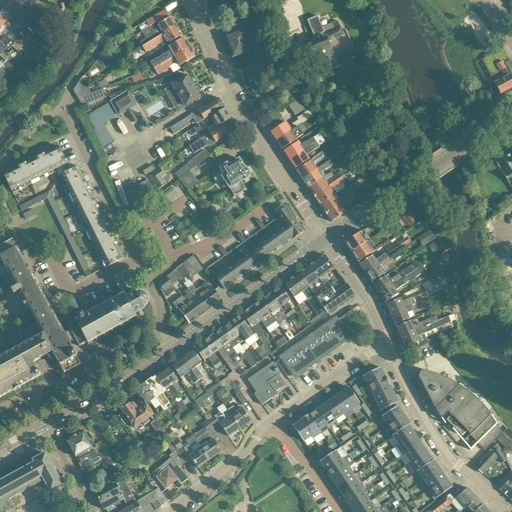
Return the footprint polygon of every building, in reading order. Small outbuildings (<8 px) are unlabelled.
[(19,33),(33,19),(26,13),(21,8),(13,0),(11,0),(0,11),(0,43),(8,50),(12,46),(17,51),(22,45),(14,37),(18,32),(19,33)] [(34,0),(13,0),(21,8),(26,13),(36,2),(34,0)] [(161,35),(176,26),(171,17),(169,18),(164,10),(146,21),(154,34),(145,40),(147,44),(142,47),(161,35)] [(337,21),(331,24),(322,28),(317,16),(307,21),(316,41),(309,44),(308,46),(312,53),(313,53),(314,53),(319,64),(318,64),(320,69),(325,67),(327,71),(339,66),(328,42),(344,35),(337,21)] [(277,61),(273,52),(261,22),(234,33),(224,36),(233,58),(256,49),(265,73),(277,61)] [(168,44),(174,41),(182,36),(176,26),(161,35),(142,47),(146,52),(166,40),(168,44)] [(166,62),(189,47),(183,38),(168,47),(171,52),(151,64),(153,67),(166,62)] [(179,66),(186,62),(195,57),(189,47),(166,62),(153,67),(158,75),(177,63),(179,66)] [(494,83),(500,94),(494,97),(495,99),(500,108),(511,99),(511,65),(509,60),(508,58),(502,48),(482,60),(494,83)] [(355,59),(351,49),(339,54),(343,65),(355,59)] [(109,63),(102,67),(96,62),(87,73),(90,78),(110,66),(109,63)] [(176,92),(173,94),(177,102),(181,99),(185,107),(201,98),(187,75),(172,84),(176,92)] [(74,93),(87,87),(82,78),(73,91),(74,93)] [(78,99),(91,93),(87,87),(74,93),(78,99)] [(119,116),(136,106),(127,91),(110,102),(119,116)] [(83,107),(92,103),(96,101),(91,93),(78,99),(83,107)] [(178,124),(170,129),(174,134),(189,125),(188,123),(193,120),(197,125),(216,113),(224,107),(224,106),(224,104),(223,103),(221,101),(221,102),(219,98),(211,103),(210,103),(193,114),(178,124)] [(307,109),(298,99),(288,106),(295,117),(307,109)] [(107,104),(87,116),(95,130),(116,118),(107,104)] [(217,114),(189,131),(192,135),(200,130),(200,131),(203,129),(207,134),(223,124),(232,118),(230,115),(230,114),(229,112),(227,111),(225,108),(217,114)] [(279,127),(271,132),(277,141),(297,128),(313,116),(309,110),(296,118),(298,120),(288,127),(285,123),(279,127)] [(272,124),(281,118),(282,117),(279,112),(269,119),(272,124)] [(297,128),(277,141),(283,150),(291,144),(297,140),(294,137),(300,132),(317,121),(313,116),(297,128)] [(215,130),(199,140),(202,145),(213,138),(216,143),(221,139),(229,134),(223,124),(215,130)] [(289,160),(316,142),(313,138),(300,146),(298,142),(284,151),(289,160)] [(307,155),(313,151),(319,147),(316,142),(289,160),(295,169),(310,159),(307,155)] [(61,167),(64,165),(67,163),(59,147),(3,174),(11,191),(61,167)] [(188,163),(175,174),(179,180),(180,180),(189,172),(192,169),(193,170),(210,157),(209,155),(205,150),(188,163)] [(303,180),(334,159),(331,154),(325,158),(321,153),(311,160),(311,161),(297,171),(303,180)] [(511,153),(504,159),(510,168),(501,173),(511,189),(511,153)] [(233,195),(237,195),(244,191),(244,188),(241,183),(250,176),(239,159),(228,166),(227,164),(219,168),(220,170),(213,174),(218,182),(223,179),(229,189),(230,189),(233,195)] [(308,188),(323,178),(321,175),(337,164),(334,159),(303,180),(308,188)] [(107,267),(124,259),(78,166),(67,172),(64,165),(61,167),(64,173),(61,175),(107,267)] [(314,196),(347,174),(345,171),(335,177),(331,172),(323,178),(308,188),(314,196)] [(189,172),(180,180),(187,189),(197,182),(189,172)] [(320,205),(334,195),(332,192),(351,179),(347,174),(314,196),(320,205)] [(148,180),(134,187),(137,194),(151,188),(148,180)] [(326,214),(358,192),(356,188),(338,200),(334,195),(320,205),(326,214)] [(344,208),(361,196),(366,193),(363,189),(358,192),(326,214),(331,222),(346,212),(344,208)] [(86,277),(92,274),(51,191),(19,207),(22,212),(47,199),(86,277)] [(283,223),(287,229),(296,222),(285,208),(277,214),(276,214),(279,218),(283,224),(283,223)] [(279,218),(276,214),(277,214),(273,209),(271,211),(276,219),(279,218)] [(26,220),(35,215),(33,210),(23,214),(26,220)] [(256,222),(262,230),(265,228),(259,219),(256,222)] [(296,222),(287,229),(294,238),(303,232),(296,222)] [(294,239),(294,238),(287,229),(283,223),(283,224),(275,230),(285,244),(294,238),(294,239)] [(266,236),(276,251),(285,244),(275,230),(266,236)] [(356,258),(373,246),(363,231),(345,243),(356,258)] [(430,231),(424,236),(430,244),(436,240),(430,231)] [(238,235),(244,243),(247,240),(241,232),(238,235)] [(268,257),(276,251),(266,236),(257,243),(258,244),(268,257)] [(64,334),(12,240),(0,246),(0,258),(10,276),(6,279),(9,285),(14,283),(16,287),(11,290),(13,294),(18,291),(25,303),(24,304),(25,306),(26,305),(37,324),(55,359),(64,373),(81,364),(69,343),(70,343),(64,334)] [(440,240),(434,244),(439,252),(445,248),(440,240)] [(387,258),(404,246),(401,242),(384,253),(385,254),(375,261),(372,256),(360,264),(365,273),(387,258)] [(269,258),(268,257),(258,244),(249,250),(260,265),(269,258)] [(219,248),(225,256),(228,254),(223,246),(219,248)] [(356,258),(358,262),(376,251),(373,246),(356,258)] [(240,256),(251,271),(260,265),(249,250),(240,256)] [(324,255),(308,267),(318,281),(320,279),(330,272),(336,280),(340,277),(324,255)] [(193,256),(182,264),(191,277),(202,270),(193,256)] [(232,262),(242,277),(251,271),(240,256),(232,262)] [(394,268),(390,262),(387,258),(365,273),(372,282),(394,268)] [(223,269),(233,283),(242,277),(232,262),(223,269)] [(308,267),(299,274),(312,293),(318,290),(324,285),(320,279),(318,281),(308,267)] [(221,286),(224,290),(233,283),(223,269),(214,275),(216,278),(212,280),(218,288),(221,286)] [(401,278),(398,275),(395,269),(373,284),(379,293),(401,278)] [(386,303),(394,297),(398,294),(396,291),(409,282),(408,280),(418,273),(415,269),(401,278),(379,293),(386,303)] [(135,291),(127,276),(125,272),(114,278),(122,293),(121,294),(122,295),(115,299),(114,297),(105,302),(106,304),(84,316),(82,313),(77,315),(79,319),(75,321),(75,322),(68,326),(70,331),(64,334),(70,343),(75,340),(79,347),(87,343),(87,344),(118,326),(120,328),(121,328),(121,327),(129,323),(128,321),(136,317),(134,314),(144,308),(148,304),(148,298),(146,294),(141,291),(135,292),(135,291)] [(173,272),(167,277),(173,285),(179,280),(173,272)] [(299,274),(284,284),(290,292),(294,298),(303,291),(310,301),(308,302),(314,311),(322,305),(312,293),(299,274)] [(158,284),(164,291),(173,285),(167,277),(158,284)] [(437,278),(422,285),(428,297),(442,290),(437,278)] [(222,301),(212,286),(210,287),(207,282),(204,284),(204,285),(200,288),(214,307),(222,301)] [(318,290),(312,293),(322,305),(327,313),(328,314),(346,300),(353,295),(354,294),(346,285),(334,294),(326,284),(324,285),(318,290)] [(214,307),(200,288),(196,291),(193,286),(188,289),(189,290),(206,313),(214,307)] [(290,300),(287,295),(281,286),(271,293),(288,317),(294,312),(290,308),(287,302),(290,300)] [(198,319),(206,313),(189,290),(188,289),(185,293),(187,295),(183,298),(198,319)] [(282,321),(288,317),(271,293),(261,300),(278,323),(282,321)] [(413,311),(431,303),(436,301),(433,296),(415,304),(391,315),(396,325),(414,317),(411,311),(413,311)] [(391,315),(415,304),(412,297),(401,302),(400,299),(387,305),(391,315)] [(190,324),(198,319),(183,298),(176,303),(181,309),(179,310),(190,324)] [(277,324),(278,323),(261,300),(251,307),(261,320),(266,328),(275,321),(277,324)] [(257,323),(261,320),(251,307),(242,314),(248,322),(255,333),(259,338),(262,344),(266,341),(262,335),(264,333),(257,323)] [(253,334),(246,324),(240,315),(231,322),(244,341),(249,337),(253,334)] [(280,357),(289,369),(294,377),(307,368),(311,365),(313,368),(317,365),(315,362),(323,357),(350,338),(336,318),(280,357)] [(406,323),(396,327),(401,337),(431,325),(428,320),(419,324),(416,318),(406,323)] [(239,345),(244,341),(231,322),(222,328),(231,341),(233,345),(231,346),(238,356),(240,355),(238,353),(243,350),(239,345)] [(53,360),(55,359),(37,324),(19,334),(25,345),(0,358),(0,397),(13,391),(21,387),(21,386),(41,375),(34,362),(47,355),(49,359),(53,360)] [(431,325),(401,337),(405,347),(415,343),(419,342),(420,343),(419,344),(420,345),(421,344),(426,341),(427,341),(426,338),(437,333),(435,329),(433,330),(431,325)] [(237,357),(238,356),(231,346),(233,345),(231,341),(222,328),(213,335),(231,359),(235,355),(237,357)] [(285,334),(290,340),(294,337),(289,331),(285,334)] [(238,368),(231,359),(213,335),(204,341),(213,354),(218,351),(233,372),(238,368)] [(280,348),(288,342),(283,337),(275,343),(280,348)] [(224,368),(213,354),(204,341),(195,348),(204,361),(208,358),(213,364),(212,364),(216,369),(217,368),(219,371),(224,368)] [(262,361),(270,354),(266,348),(257,355),(262,361)] [(186,354),(181,357),(194,375),(195,374),(199,380),(203,378),(196,368),(202,363),(201,363),(198,358),(192,350),(186,354)] [(247,352),(242,355),(251,368),(256,364),(247,352)] [(181,357),(171,365),(177,373),(181,378),(187,374),(196,387),(201,384),(199,380),(195,374),(194,375),(181,357)] [(253,393),(262,405),(278,394),(277,391),(285,385),(276,372),(279,370),(273,362),(247,380),(255,392),(253,393)] [(168,367),(155,377),(165,390),(165,391),(171,399),(175,396),(173,394),(179,389),(175,383),(178,381),(174,375),(168,367)] [(363,377),(368,385),(385,377),(385,376),(384,376),(380,368),(381,368),(380,368),(363,377)] [(429,372),(425,371),(424,371),(422,371),(421,371),(420,372),(420,373),(419,373),(419,374),(419,375),(419,376),(419,377),(419,378),(421,380),(422,380),(423,381),(424,381),(431,388),(427,392),(426,390),(425,391),(431,402),(438,413),(474,397),(471,395),(470,396),(467,393),(468,393),(468,392),(467,391),(455,383),(451,381),(443,377),(429,372)] [(155,377),(145,383),(165,410),(167,408),(170,406),(169,404),(162,394),(165,391),(165,390),(155,377)] [(228,377),(218,384),(222,390),(229,385),(232,383),(228,377)] [(372,394),(389,385),(385,377),(368,385),(372,394)] [(232,383),(229,385),(236,395),(235,395),(242,405),(247,401),(233,382),(232,383)] [(145,383),(136,390),(142,398),(146,405),(149,403),(159,417),(167,412),(165,410),(145,383)] [(211,397),(222,390),(218,384),(207,391),(208,393),(211,397)] [(376,402),(393,394),(389,386),(390,385),(389,385),(372,394),(376,402)] [(348,387),(348,388),(340,393),(351,409),(359,404),(360,404),(348,387)] [(208,393),(195,401),(197,405),(211,397),(208,393)] [(351,409),(340,393),(333,399),(343,415),(351,409)] [(380,411),(381,412),(398,403),(398,402),(393,394),(376,402),(381,411),(380,411)] [(487,412),(488,411),(487,410),(478,400),(474,397),(438,413),(441,419),(442,419),(442,418),(448,412),(451,415),(446,420),(462,436),(467,431),(470,434),(465,439),(473,447),(470,450),(477,443),(485,451),(497,439),(505,448),(502,451),(504,454),(511,452),(511,440),(496,425),(497,424),(494,419),(490,414),(489,415),(490,415),(489,415),(486,412),(487,411),(487,412)] [(343,415),(333,399),(325,404),(337,422),(336,420),(343,415)] [(146,407),(141,400),(134,405),(134,404),(131,406),(130,405),(122,410),(123,413),(118,416),(125,425),(130,422),(135,429),(143,423),(145,426),(150,422),(148,419),(150,417),(153,422),(150,424),(156,432),(152,435),(157,442),(167,435),(165,432),(147,406),(146,407)] [(337,422),(325,404),(317,410),(330,429),(330,428),(329,428),(337,422)] [(190,411),(186,405),(179,410),(183,416),(190,411)] [(251,421),(245,413),(240,405),(235,408),(233,406),(227,411),(239,429),(251,421)] [(382,417),(388,426),(403,415),(398,407),(398,406),(381,417),(382,418),(382,417)] [(330,429),(317,410),(309,415),(309,414),(309,415),(322,434),(330,429)] [(228,437),(239,429),(227,411),(220,415),(222,417),(217,421),(214,416),(207,420),(213,428),(219,424),(228,437)] [(184,425),(177,415),(171,419),(178,429),(184,425)] [(322,434),(309,415),(301,420),(313,439),(321,434),(322,434)] [(388,426),(394,435),(392,436),(410,424),(403,415),(388,426)] [(208,432),(213,428),(207,420),(202,424),(208,432)] [(293,425),(292,426),(304,442),(311,436),(313,439),(301,420),(300,420),(300,421),(293,426),(293,425)] [(396,447),(414,434),(408,426),(410,424),(392,436),(392,437),(393,436),(398,445),(396,446),(396,447)] [(182,447),(169,429),(165,432),(167,435),(178,450),(182,447)] [(99,454),(97,451),(103,447),(100,443),(94,446),(91,440),(88,441),(83,432),(66,441),(76,458),(78,456),(81,462),(89,457),(89,459),(99,454)] [(204,438),(197,443),(210,460),(222,451),(216,443),(209,434),(204,438)] [(402,456),(420,443),(414,434),(396,447),(402,456)] [(189,446),(184,449),(192,460),(198,468),(210,460),(197,443),(190,447),(189,446)] [(408,465),(427,452),(420,443),(402,456),(403,456),(405,454),(411,463),(408,464),(408,465)] [(475,467),(482,474),(497,457),(501,463),(506,460),(503,454),(497,444),(493,448),(475,467)] [(320,462),(325,470),(344,458),(343,458),(341,459),(336,452),(336,451),(319,462),(319,463),(320,462)] [(408,465),(414,473),(434,460),(432,461),(427,452),(408,465)] [(34,463),(0,481),(0,483),(9,500),(15,510),(28,503),(39,497),(50,491),(50,492),(62,485),(45,453),(33,460),(34,463)] [(188,478),(182,471),(171,458),(152,473),(166,490),(177,481),(180,485),(188,478)] [(331,479),(349,466),(344,458),(325,470),(331,479)] [(421,483),(440,470),(434,461),(434,460),(414,473),(421,483)] [(349,466),(331,479),(337,487),(356,474),(355,475),(349,466)] [(427,491),(446,478),(440,470),(421,483),(424,481),(430,489),(427,490),(427,491)] [(343,496),(362,483),(356,474),(337,487),(343,496)] [(511,477),(500,490),(507,496),(511,491),(511,477)] [(427,491),(434,500),(452,487),(446,478),(427,491)] [(114,505),(123,500),(126,505),(135,501),(124,481),(96,496),(100,502),(104,510),(106,509),(107,511),(108,511),(116,508),(114,505)] [(0,511),(15,511),(15,510),(9,500),(0,483),(0,511)] [(343,496),(348,504),(367,492),(361,484),(362,483),(343,496)] [(159,488),(153,492),(161,507),(167,501),(161,493),(159,488)] [(460,511),(477,499),(468,489),(452,502),(459,511),(460,511)] [(152,492),(120,511),(154,511),(155,511),(150,504),(152,503),(156,511),(161,507),(153,492),(152,492)] [(348,504),(353,511),(355,511),(370,502),(364,494),(367,492),(348,504)] [(451,501),(454,499),(450,494),(443,500),(428,511),(427,511),(439,511),(452,502),(451,501)] [(480,501),(479,501),(477,499),(460,511),(459,511),(457,511),(473,511),(483,506),(483,504),(480,501)] [(355,511),(373,511),(379,508),(375,510),(370,502),(355,511)]
